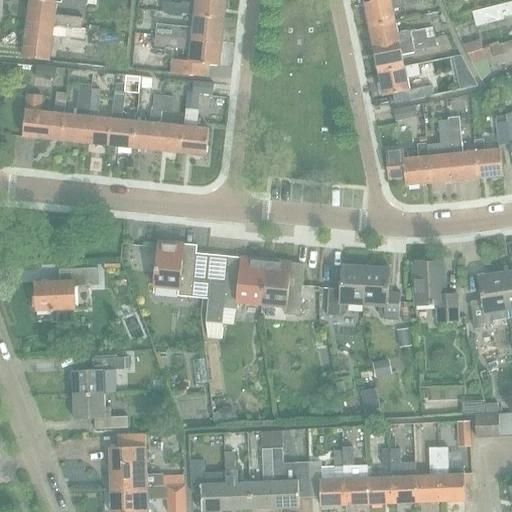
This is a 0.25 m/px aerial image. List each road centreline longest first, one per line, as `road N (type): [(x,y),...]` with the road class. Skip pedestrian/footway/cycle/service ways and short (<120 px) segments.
road 1 (residential): [(0,185),(230,210)]
road 2 (residential): [(381,223),(335,0)]
road 3 (residential): [(254,0),(230,210)]
road 4 (residential): [(56,511),(0,362)]
road 5 (residential): [(230,210),(381,223)]
road 6 (residential): [(381,223),(511,216)]
